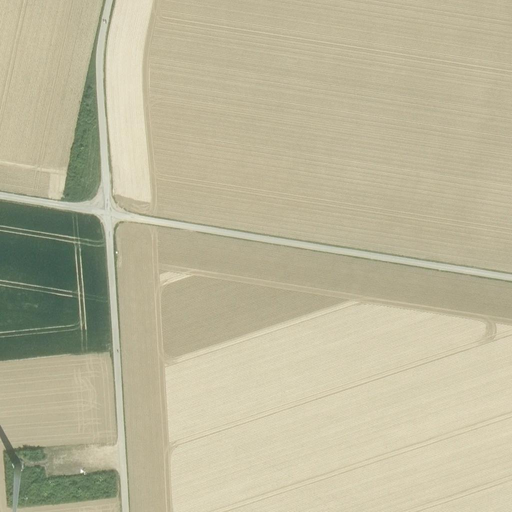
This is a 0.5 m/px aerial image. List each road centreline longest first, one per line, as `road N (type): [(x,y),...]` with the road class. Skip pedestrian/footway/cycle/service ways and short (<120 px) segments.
road 1 (track): [(0,197),(511,279)]
road 2 (unclassified): [(110,0),(99,50),(127,511)]
